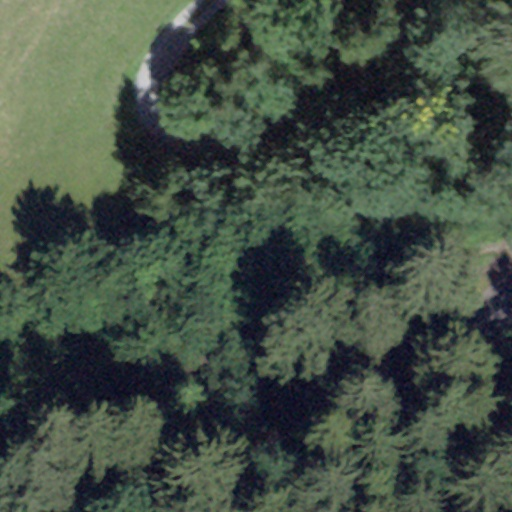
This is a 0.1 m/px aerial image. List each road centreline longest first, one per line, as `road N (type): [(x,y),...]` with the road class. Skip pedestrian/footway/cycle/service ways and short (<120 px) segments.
road 1 (track): [(205,0),(165,39),(144,112),(196,139),(511,25)]
road 2 (unclassified): [(511,319),(173,511)]
